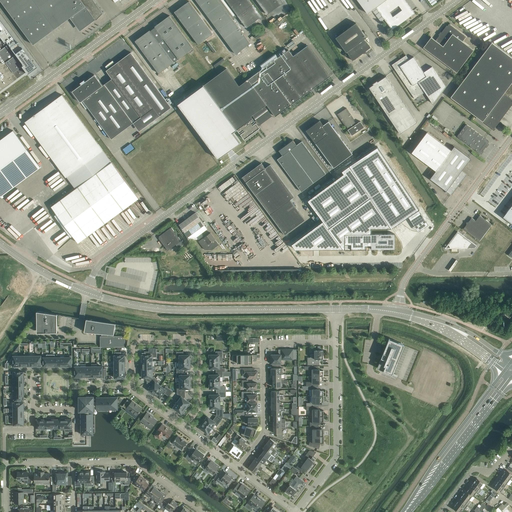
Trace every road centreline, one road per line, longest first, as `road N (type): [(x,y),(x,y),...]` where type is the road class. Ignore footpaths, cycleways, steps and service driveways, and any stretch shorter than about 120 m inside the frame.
road 1 (unclassified): [(86,292),(105,259),(457,0)]
road 2 (unclassified): [(335,308),(169,309),(86,292)]
road 3 (unclassified): [(398,312),(408,274),(511,137)]
road 4 (residential): [(237,468),(263,433),(264,343),(335,341)]
road 5 (residential): [(132,386),(134,344),(197,343),(200,404),(184,428)]
road 6 (unclassified): [(0,114),(154,0)]
road 7 (residential): [(295,511),(335,456),(335,341)]
road 8 (residential): [(204,511),(137,461),(73,462)]
road 9 (unknown): [(157,221),(75,110)]
road 10 (tertiary): [(504,371),(425,482)]
road 11 (tertiary): [(425,482),(511,377)]
road 12 (unknown): [(427,248),(415,237),(394,258),(313,260)]
